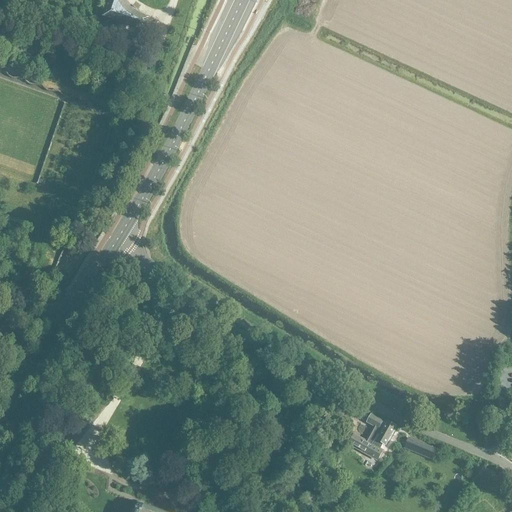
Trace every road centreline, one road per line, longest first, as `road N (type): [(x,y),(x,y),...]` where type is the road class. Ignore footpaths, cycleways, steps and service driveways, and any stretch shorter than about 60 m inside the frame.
road 1 (unclassified): [(511,470),(311,372),(131,247)]
road 2 (primary): [(0,485),(64,321),(117,239)]
road 3 (primary): [(117,239),(242,0)]
road 4 (track): [(0,21),(123,62),(142,61),(164,37)]
